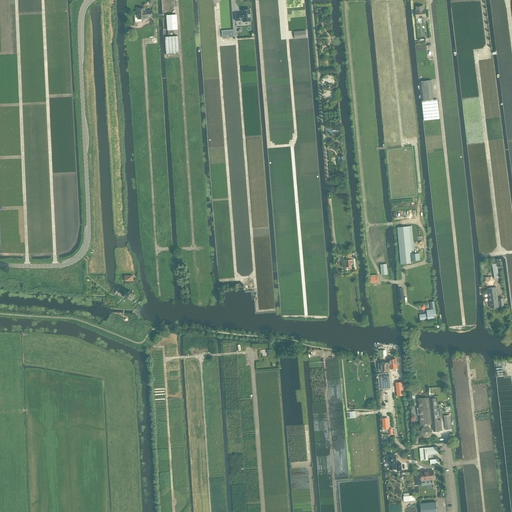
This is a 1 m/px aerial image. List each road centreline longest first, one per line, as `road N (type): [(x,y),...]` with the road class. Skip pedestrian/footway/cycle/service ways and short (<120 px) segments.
road 1 (unclassified): [(0,265),(65,265),(88,241),(79,29),(87,0)]
road 2 (track): [(366,226),(423,220),(415,142),(402,143),(386,0)]
road 3 (track): [(16,0),(27,266)]
road 4 (track): [(42,0),(55,265)]
road 5 (track): [(254,273),(235,277),(217,42)]
road 6 (track): [(159,293),(143,43)]
road 7 (track): [(462,309),(435,67)]
road 8 (track): [(254,273),(235,40)]
road 9 (track): [(157,250),(194,248),(180,52)]
road 10 (track): [(263,511),(252,352),(200,356)]
road 11 (track): [(173,511),(164,358),(200,356)]
road 12 (track): [(210,511),(200,356)]
road 13 (track): [(323,359),(336,511)]
road 14 (track): [(467,357),(478,461),(450,464)]
